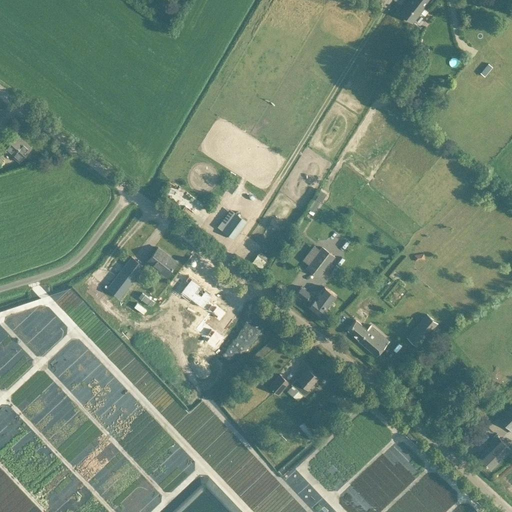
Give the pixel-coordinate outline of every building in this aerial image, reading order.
[(409,0),(400,12),(412,22),(429,0),(409,0)] [(488,64),(481,73),(485,76),(492,67),(488,64)] [(15,134),(4,147),(20,161),(31,148),(30,148),(21,141),(22,140),(15,134)] [(230,192),(235,196),(242,186),(237,182),(230,192)] [(320,192),(314,200),(320,204),(326,195),(320,192)] [(234,239),(247,222),(231,211),(219,227),(234,239)] [(209,223),(213,227),(219,220),(215,217),(209,223)] [(306,267),(319,277),(335,256),(323,246),(306,267)] [(148,261),(156,267),(167,275),(171,270),(177,262),(176,261),(176,262),(165,254),(166,253),(158,247),(148,261)] [(266,271),(274,261),(264,253),(256,264),(266,271)] [(107,288),(120,298),(144,266),(132,256),(123,267),(115,261),(109,269),(117,275),(107,288)] [(186,280),(180,288),(190,296),(192,293),(209,306),(196,323),(207,331),(204,334),(216,343),(224,333),(205,317),(212,308),(220,315),(226,307),(215,299),(214,300),(208,296),(213,290),(202,281),(202,280),(190,270),(184,277),(186,280)] [(387,285),(395,276),(390,272),(383,281),(387,285)] [(386,296),(396,307),(411,293),(401,282),(386,296)] [(336,295),(328,289),(324,286),(316,297),(301,286),(296,294),(305,300),(303,303),(322,317),(329,308),(328,307),(336,295)] [(96,295),(94,294),(88,300),(97,308),(108,296),(100,290),(96,295)] [(367,299),(360,306),(370,315),(376,307),(372,303),(367,299)] [(102,305),(106,311),(113,306),(109,300),(102,305)] [(426,313),(406,335),(417,345),(437,322),(426,313)] [(356,320),(348,329),(359,338),(358,340),(376,356),(386,344),(374,334),(377,330),(371,324),(367,329),(362,325),(356,320)] [(382,324),(388,330),(392,326),(386,320),(382,324)] [(259,380),(267,374),(261,367),(254,374),(259,380)] [(310,389),(308,388),(312,384),(318,377),(308,368),(302,375),(298,380),(296,379),(292,384),(304,395),(310,389)] [(278,395),(289,382),(280,375),(269,387),(278,395)] [(511,430),(511,405),(500,417),(511,430)] [(477,413),(473,418),(481,426),(485,421),(477,413)] [(491,468),(498,461),(510,449),(496,434),(489,441),(492,444),(480,457),(486,463),(485,464),(486,465),(487,464),(491,468)]
